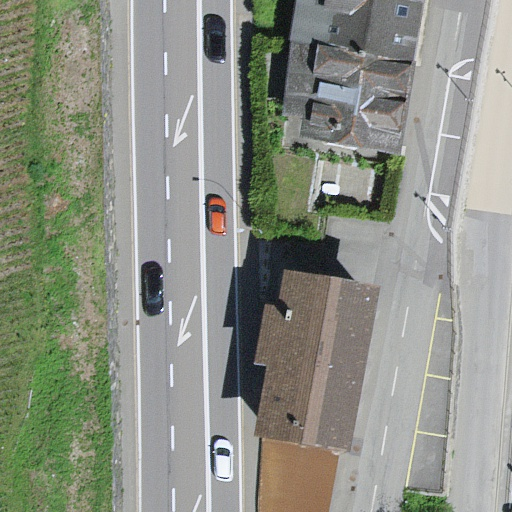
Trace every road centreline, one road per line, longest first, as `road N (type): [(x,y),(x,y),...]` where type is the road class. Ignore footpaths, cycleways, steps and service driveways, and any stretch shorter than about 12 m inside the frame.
road 1 (residential): [(458,0),(434,70),(412,204),(407,308),(372,511)]
road 2 (primary): [(182,0),(191,511)]
road 3 (residential): [(511,110),(495,212),(476,511)]
